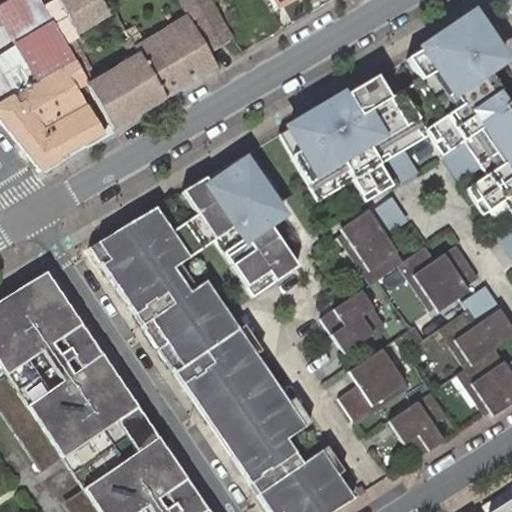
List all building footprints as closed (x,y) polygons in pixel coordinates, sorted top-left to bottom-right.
[(7,0),(0,4),(0,15),(17,46),(52,26),(37,0),(7,0)] [(57,0),(80,41),(92,35),(88,27),(109,15),(99,0),(57,0)] [(179,0),(209,49),(229,37),(207,0),(179,0)] [(269,0),(276,10),(293,0),(269,0)] [(217,67),(186,16),(164,30),(168,37),(146,49),(142,42),(131,25),(124,29),(164,99),(217,67)] [(477,16),(404,61),(434,109),(507,64),(477,16)] [(17,46),(0,55),(0,118),(39,169),(42,170),(50,166),(58,162),(59,159),(81,144),(84,146),(101,136),(71,84),(82,77),(64,47),(52,26),(17,46)] [(164,99),(124,29),(113,35),(125,55),(128,53),(133,62),(97,82),(73,42),(64,47),(82,77),(112,130),(164,99)] [(168,37),(164,30),(142,42),(146,49),(168,37)] [(377,77),(279,136),(319,203),(417,144),(377,77)] [(511,100),(475,125),(511,180),(511,100)] [(244,157),(182,194),(197,217),(173,232),(190,258),(214,241),(253,299),(296,267),(270,229),(287,217),(244,157)] [(155,205),(98,243),(113,265),(105,270),(143,327),(153,324),(182,365),(169,374),(249,489),(264,511),(335,511),(354,500),(207,279),(190,290),(179,274),(194,264),(190,258),(173,232),(155,205)] [(370,215),(334,239),(367,287),(403,262),(370,215)] [(511,268),(511,267),(511,229),(494,241),(511,268)] [(481,281),(456,246),(435,261),(425,247),(394,269),(430,317),(481,281)] [(141,411),(46,272),(0,303),(0,364),(6,373),(39,350),(61,384),(26,408),(63,463),(141,411)] [(511,343),(511,320),(485,285),(457,305),(464,313),(436,333),(467,376),(496,355),(511,343)] [(386,327),(361,291),(318,320),(343,356),(386,327)] [(383,352),(350,373),(358,386),(337,400),(355,427),(409,391),(383,352)] [(485,420),(511,400),(511,365),(506,369),(496,355),(467,376),(458,382),(485,420)] [(432,394),(389,423),(415,462),(446,441),(435,425),(448,417),(432,394)] [(157,442),(83,491),(97,511),(144,511),(147,511),(206,511),(204,509),(199,511),(177,511),(164,491),(182,479),(157,442)] [(511,511),(511,501),(494,511),(511,511)]
